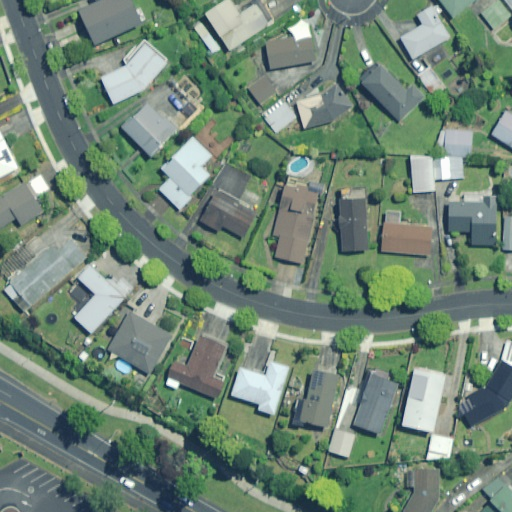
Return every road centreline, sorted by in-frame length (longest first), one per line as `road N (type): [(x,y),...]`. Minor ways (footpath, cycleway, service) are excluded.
road 1 (residential): [(511,302),(350,319),(225,291),(156,246),(98,185),(68,133),(15,0)]
road 2 (trunk): [(0,401),(194,511)]
